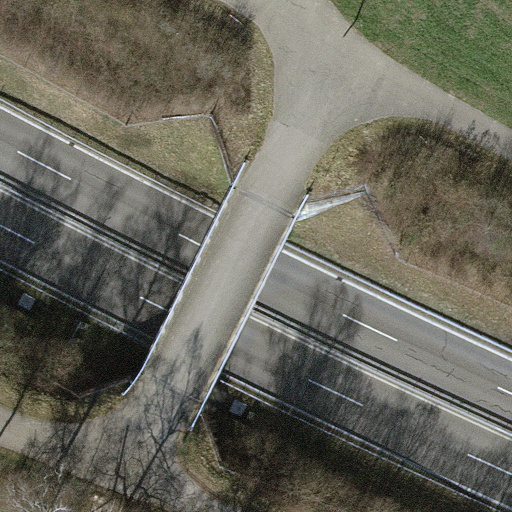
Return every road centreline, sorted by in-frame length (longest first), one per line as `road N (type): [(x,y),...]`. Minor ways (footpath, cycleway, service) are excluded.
road 1 (track): [(307,0),(337,49),(124,477),(212,511)]
road 2 (trunk): [(511,394),(0,142)]
road 3 (trunk): [(0,225),(511,474)]
road 4 (track): [(246,0),(511,148)]
road 5 (track): [(0,424),(124,477)]
